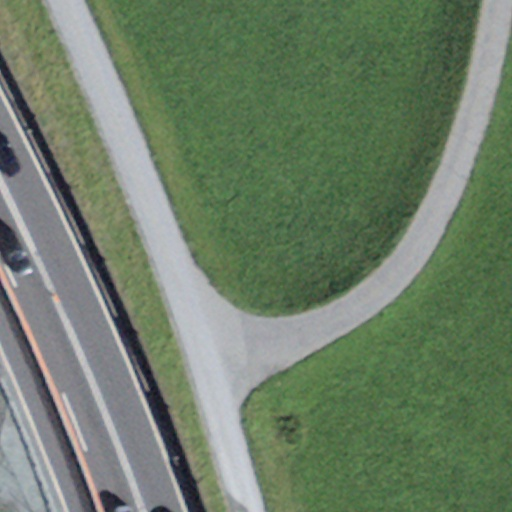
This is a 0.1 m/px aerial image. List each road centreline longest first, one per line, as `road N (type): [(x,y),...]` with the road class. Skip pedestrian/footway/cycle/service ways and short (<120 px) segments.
road 1 (residential): [(209,359),(314,331),(378,295),(405,265),(465,142),(502,0)]
road 2 (residential): [(62,0),(209,359)]
road 3 (trunk): [(129,511),(67,350),(0,208)]
road 4 (residential): [(209,359),(247,511)]
